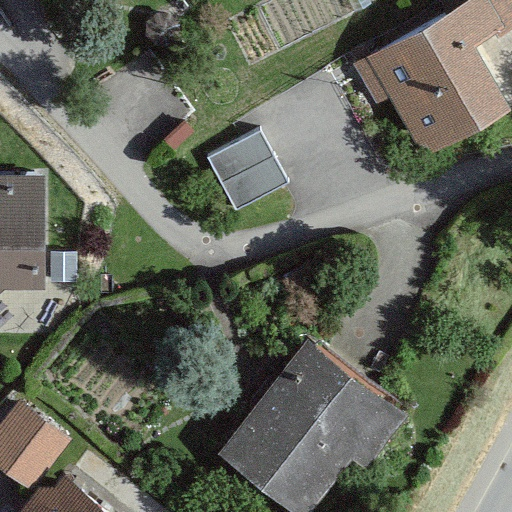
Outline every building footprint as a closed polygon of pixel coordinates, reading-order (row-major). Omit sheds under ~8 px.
[(511,28),(511,0),(448,0),(456,14),(358,67),(383,113),(404,102),(433,157),(511,113),(511,85),(488,42),(511,28)] [(211,145),(237,202),(292,178),(265,120),(211,145)] [(0,292),(11,282),(48,282),(48,180),(0,180),(0,292)] [(419,414),(315,335),(225,453),(304,511),(316,511),(363,450),(381,464),(419,414)] [(70,441),(18,401),(0,423),(0,464),(32,489),(70,441)] [(120,511),(73,476),(59,494),(48,485),(28,511),(120,511)]
